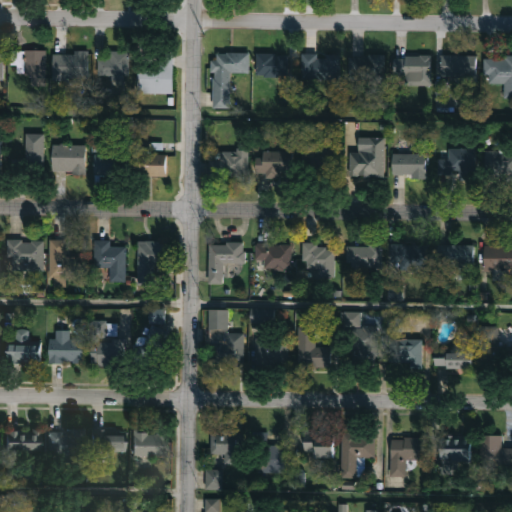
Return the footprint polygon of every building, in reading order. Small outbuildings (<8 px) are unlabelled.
[(45,50),(45,84),(31,84),(31,74),(12,74),(12,50),(45,50)] [(97,76),(97,58),(108,58),(108,50),(128,50),(128,76),(97,76)] [(248,72),(229,72),(229,107),(212,107),(212,52),(248,52),(248,72)] [(441,52),(475,52),(475,75),(441,75),(441,52)] [(52,53),(87,53),(87,79),(52,79),(52,53)] [(286,53),(286,76),(255,76),(255,53),(286,53)] [(339,80),(300,80),(300,53),(339,53),(339,80)] [(171,92),(136,92),(136,64),(155,64),(155,54),(171,54),(171,92)] [(405,85),(405,74),(393,74),(393,55),(430,55),(430,85),(405,85)] [(511,55),(511,95),(503,95),(503,83),(482,82),(482,55),(511,55)] [(349,57),(387,57),(387,77),(349,77),(349,57)] [(42,133),(42,172),(24,172),(24,133),(42,133)] [(384,137),(383,176),(349,175),(349,149),(367,149),(368,136),(384,137)] [(84,170),(51,170),(51,144),(84,144),(84,170)] [(410,152),(426,152),(426,176),(392,176),(392,145),(410,145),(410,152)] [(474,177),(438,177),(438,157),(448,157),(448,147),(474,147),(474,177)] [(247,177),(216,177),(216,150),(247,150),(247,177)] [(302,150),(336,150),(336,176),(302,176),(302,150)] [(511,177),(483,177),(483,151),(511,150),(511,177)] [(92,174),(92,153),(125,153),(125,174),(92,174)] [(166,153),(166,175),(135,175),(135,153),(166,153)] [(288,158),(288,177),(273,177),(273,158),(288,158)] [(42,239),(42,271),(7,271),(7,239),(42,239)] [(65,278),(65,285),(49,285),(49,239),(65,239),(65,257),(81,257),(81,278),(65,278)] [(136,285),(136,241),(168,241),(168,285),(136,285)] [(111,280),(112,271),(94,271),(94,242),(125,243),(124,280),(111,280)] [(244,242),(244,263),(224,263),(224,283),(208,283),(208,242),(244,242)] [(263,260),(254,260),(255,242),(291,242),(291,269),(263,269),(263,260)] [(391,261),(391,243),(428,244),(427,271),(401,271),(401,261),(391,261)] [(333,277),(318,277),(318,267),(302,267),(302,244),(333,244),(333,277)] [(381,244),(381,268),(346,268),(346,244),(381,244)] [(471,244),(471,277),(459,277),(459,265),(437,265),(437,244),(471,244)] [(511,244),(511,269),(484,269),(484,244),(511,244)] [(272,322),(249,322),(249,308),(272,308),(272,322)] [(242,332),(242,363),(209,363),(208,309),(228,309),(228,332),(242,332)] [(90,364),(90,320),(105,320),(105,341),(119,341),(118,364),(90,364)] [(134,362),(150,322),(169,330),(153,370),(134,362)] [(377,325),(379,364),(359,365),(358,349),(346,349),(345,326),(377,325)] [(330,346),(330,369),(296,369),(296,326),(314,326),(314,346),(330,346)] [(510,362),(481,362),(481,326),(498,326),(498,339),(510,339),(510,362)] [(48,362),(48,338),(55,338),(55,329),(72,329),(72,337),(83,337),(83,362),(48,362)] [(287,336),(287,367),(255,367),(255,336),(287,336)] [(389,338),(421,338),(421,369),(389,369),(389,338)] [(40,341),(40,362),(6,362),(6,341),(40,341)] [(470,368),(433,368),(433,349),(470,349),(470,368)] [(4,456),(4,430),(39,430),(39,456),(4,456)] [(84,455),(48,455),(48,430),(84,430),(84,455)] [(91,451),(91,430),(124,430),(124,451),(91,451)] [(240,430),(240,462),(224,462),(224,453),(210,453),(210,430),(240,430)] [(287,444),(287,472),(253,472),(253,431),(266,432),(265,444),(287,444)] [(131,457),(131,432),(166,432),(166,457),(131,457)] [(341,432),(374,433),(374,456),(363,456),(363,477),(340,477),(341,432)] [(510,446),(510,472),(479,472),(479,434),(502,434),(502,446),(510,446)] [(313,450),(304,451),(303,440),(331,437),(333,456),(314,459),(313,450)] [(427,437),(427,459),(406,459),(406,474),(389,474),(389,437),(427,437)] [(469,437),(469,460),(438,460),(438,437),(469,437)]
